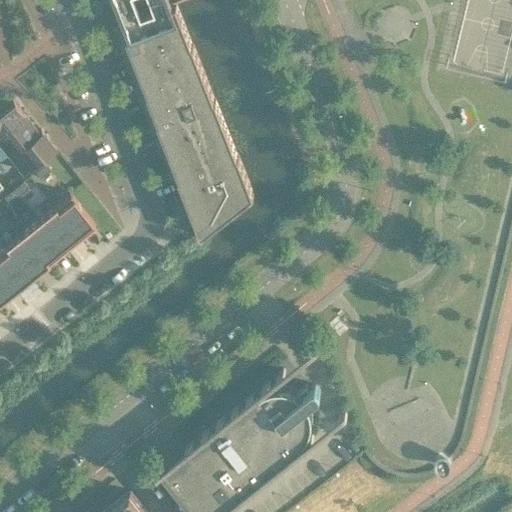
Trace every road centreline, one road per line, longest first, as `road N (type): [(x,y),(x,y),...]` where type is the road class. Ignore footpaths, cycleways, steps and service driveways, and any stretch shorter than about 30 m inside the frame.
road 1 (tertiary): [(284,0),(342,146),(345,198),(337,219),(0,496)]
road 2 (residential): [(81,29),(154,223),(0,354)]
